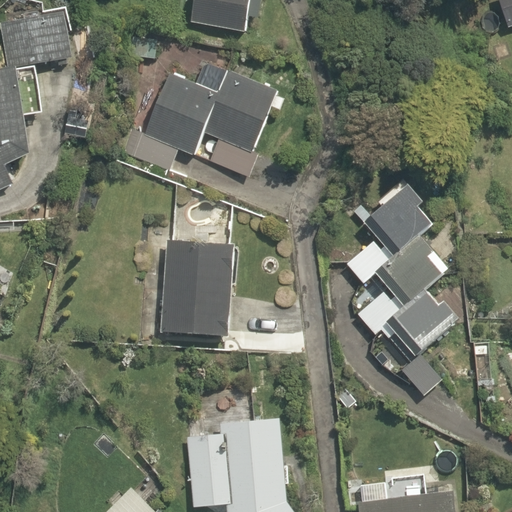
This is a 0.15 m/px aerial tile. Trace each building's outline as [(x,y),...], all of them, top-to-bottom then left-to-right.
[(188,0),(186,21),(242,28),(245,0),(188,0)] [(511,0),(486,0),(496,28),(511,22),(511,0)] [(0,16),(0,26),(7,64),(29,60),(73,52),(64,5),(0,16)] [(171,39),(131,125),(176,145),(247,176),(257,153),(248,149),(272,90),(222,69),(225,62),(171,39)] [(29,60),(7,64),(0,65),(0,186),(8,182),(0,165),(0,161),(22,151),(16,114),(38,110),(29,60)] [(426,214),(395,175),(352,209),(375,237),(343,262),(360,283),(370,275),(381,289),(351,312),(369,335),(383,324),(408,356),(451,322),(420,282),(438,268),(408,229),(426,214)] [(221,331),(224,240),(159,238),(155,329),(221,331)] [(182,429),(187,506),(219,503),(219,511),(293,511),(282,498),(277,413),(250,415),(248,398),(213,402),(215,416),(200,428),(182,429)] [(348,503),(349,511),(442,511),(438,486),(348,503)] [(158,511),(157,511),(156,511),(145,511),(122,488),(96,511),(158,511)]
